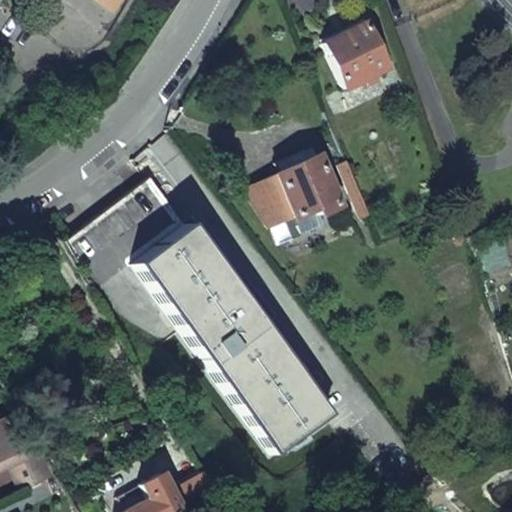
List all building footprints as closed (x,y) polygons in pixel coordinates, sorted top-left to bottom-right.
[(362,27),(321,47),(342,90),(358,83),(359,88),(370,83),(368,78),(383,71),(362,27)] [(303,152),(273,166),(277,176),(312,158),(310,154),(306,156),(303,152)] [(277,176),(240,193),(270,231),(284,225),(311,213),(313,218),(318,216),(334,208),(329,197),(319,173),(312,158),(277,176)] [(347,166),(337,171),(358,221),(367,217),(347,166)] [(152,170),(64,237),(98,281),(134,254),(288,455),(297,448),(291,439),(330,409),(186,221),(189,218),(152,170)] [(337,193),(326,170),(319,173),(329,197),(337,193)] [(292,242),(318,230),(323,227),(318,216),(313,218),(311,213),(284,225),(292,242)] [(0,422),(0,464),(2,468),(7,466),(18,460),(18,459),(0,422)] [(32,452),(47,479),(53,476),(38,449),(32,452)] [(32,452),(18,459),(18,460),(7,466),(20,493),(47,479),(32,452)] [(145,503),(125,511),(177,511),(171,501),(157,477),(137,489),(145,503)] [(205,482),(171,501),(177,511),(179,511),(212,494),(205,482)]
